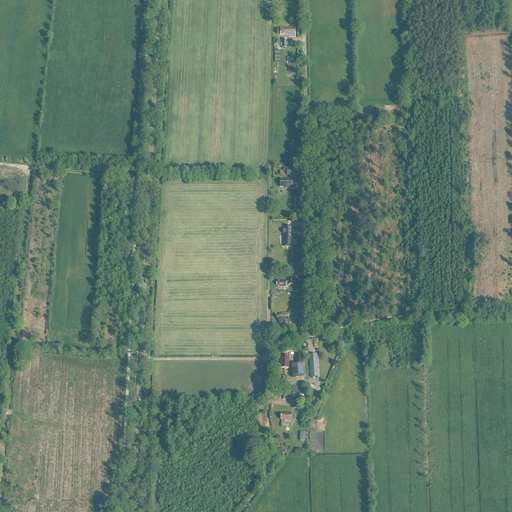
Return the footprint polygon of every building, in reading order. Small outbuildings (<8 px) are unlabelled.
[(295,37),(295,28),(290,28),(290,29),(280,29),(280,35),(286,35),(286,36),(289,36),(289,37),(295,37)] [(287,49),(287,46),(292,46),(292,42),(287,42),(287,40),(282,40),(282,49),(287,49)] [(290,179),(289,179),(285,178),(285,179),(280,179),(280,188),(285,188),(285,189),(294,189),(294,180),(294,179),(290,179)] [(283,245),(283,246),(292,247),(292,245),(292,235),(291,235),(291,232),(292,232),(292,227),(284,227),(283,236),(284,236),(283,245)] [(289,287),(289,285),(293,285),(293,278),(288,278),(288,282),(277,282),(277,286),(278,286),(278,287),(286,287),(289,287)] [(289,324),(289,313),(281,313),(281,314),(280,314),(279,324),(289,324)] [(62,346),(62,338),(57,337),(57,334),(51,334),(50,345),(62,346)] [(292,378),(296,377),(304,377),(303,364),(302,355),(295,355),(295,365),(291,365),(292,378)] [(311,377),(318,377),(317,355),(310,356),(311,377)] [(289,369),(289,356),(280,356),(280,369),(289,369)] [(291,422),(292,414),(287,414),(287,415),(281,414),(281,420),(284,420),(284,421),(288,421),(288,422),(291,422)]
